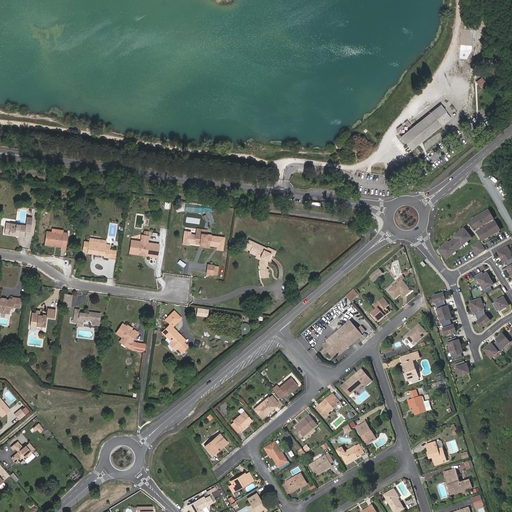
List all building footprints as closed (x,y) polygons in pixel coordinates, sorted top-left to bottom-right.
[(439,105),(401,136),(411,151),(441,127),(435,119),(445,111),(439,105)] [(450,119),(445,111),(435,119),(441,127),(450,119)] [(395,171),(386,179),(389,183),(398,175),(395,171)] [(481,226),(493,219),(489,211),(472,220),(473,221),(475,225),(477,229),(480,227),(481,226)] [(28,230),(33,231),(35,216),(30,215),(29,224),(13,222),(12,225),(8,225),(7,232),(15,233),(15,232),(22,233),(21,234),(21,235),(27,236),(28,230)] [(499,231),(500,230),(495,222),(485,228),(482,230),(479,232),(483,240),(484,239),(488,237),(495,233),(499,231)] [(206,246),(212,247),(213,234),(210,234),(205,233),(205,229),(200,228),(198,242),(203,243),(206,243),(206,246)] [(153,253),(162,255),(164,244),(154,242),(154,243),(152,243),(152,242),(154,230),(149,229),(149,235),(146,235),(145,241),(145,242),(138,242),(136,251),(144,252),(144,254),(151,254),(151,252),(153,252),(153,253)] [(466,242),(471,238),(464,229),(458,235),(455,237),(456,238),(450,243),(449,242),(447,244),(440,250),(447,258),(452,254),(455,251),(459,248),(462,246),(463,245),(466,242)] [(63,248),(69,249),(71,237),(66,236),(66,234),(50,231),(48,243),(64,246),(63,248)] [(447,244),(449,242),(450,243),(456,238),(455,237),(458,235),(456,234),(445,243),(447,244)] [(138,242),(145,242),(145,241),(136,240),(134,252),(144,254),(144,252),(136,251),(138,242)] [(273,250),(272,249),(254,240),(251,246),(256,249),(255,251),(262,254),(266,256),(265,258),(267,259),(266,263),(266,266),(270,266),(275,255),(276,254),(271,252),(273,250)] [(112,256),(112,255),(113,249),(113,244),(92,241),(90,252),(107,254),(107,256),(112,256)] [(477,254),(484,250),(480,242),(473,246),(477,254)] [(507,265),(511,261),(511,255),(508,248),(498,253),(504,262),(505,262),(507,265)] [(267,259),(265,258),(266,256),(262,254),(260,258),(265,261),(264,262),(264,270),(270,269),(270,266),(266,266),(266,263),(267,259)] [(220,265),(209,264),(208,271),(219,273),(220,265)] [(369,277),(373,282),(383,273),(379,268),(369,277)] [(481,284),(490,279),(487,273),(484,275),(483,272),(475,276),(476,280),(478,279),(481,284)] [(403,292),(406,295),(411,291),(402,280),(404,278),(402,276),(397,280),(398,281),(399,282),(395,286),(388,291),(395,299),(400,294),(403,292)] [(491,286),(494,285),(490,279),(481,284),(484,290),(483,291),(485,294),(492,289),(491,286)] [(346,296),(351,302),(359,295),(354,289),(346,296)] [(65,304),(73,305),(74,294),(67,293),(65,304)] [(437,307),(445,304),(444,300),(446,300),(444,294),(433,297),(437,307)] [(15,306),(21,307),(23,298),(15,296),(15,297),(15,298),(12,298),(11,300),(7,299),(6,300),(4,299),(4,298),(0,298),(0,297),(0,310),(0,311),(10,312),(11,312),(11,310),(15,306)] [(378,322),(390,312),(386,308),(389,305),(383,298),(376,304),(379,307),(377,309),(371,314),(378,322)] [(501,310),(508,306),(504,298),(493,304),(497,312),(501,310)] [(477,316),(485,313),(481,299),(470,302),(474,313),(475,312),(477,316)] [(440,316),(450,313),(448,306),(446,307),(445,304),(437,307),(440,316)] [(43,325),(48,326),(49,316),(57,317),(58,308),(50,307),(49,314),(45,313),(45,314),(41,313),(42,312),(42,311),(38,310),(38,312),(34,311),(32,325),(39,326),(39,325),(43,325)] [(94,322),(100,323),(102,312),(93,311),(93,312),(90,311),(82,310),(82,308),(77,308),(75,321),(78,321),(83,322),(84,317),(94,318),(94,322)] [(166,320),(170,325),(163,332),(172,342),(170,344),(176,350),(178,348),(184,342),(186,340),(182,336),(180,336),(178,335),(178,332),(173,327),(181,318),(174,311),(166,320)] [(443,325),(451,323),(450,319),(452,319),(450,313),(440,316),(443,325)] [(482,327),(490,320),(486,315),(485,313),(477,316),(478,322),(482,327)] [(337,353),(338,355),(361,336),(361,335),(365,332),(361,327),(357,330),(350,321),(326,341),(328,343),(324,346),(332,357),(337,353)] [(133,328),(130,329),(129,325),(125,322),(118,332),(125,336),(124,337),(132,343),(134,340),(140,331),(136,329),(135,330),(133,328)] [(446,335),(456,332),(454,325),(452,326),(451,323),(443,325),(446,335)] [(406,336),(414,345),(427,333),(419,325),(412,332),(411,331),(406,336)] [(498,341),(495,343),(501,350),(510,342),(503,334),(497,339),(498,341)] [(122,340),(130,346),(132,343),(124,337),(122,340)] [(451,350),(461,346),(459,340),(457,341),(456,337),(448,340),(451,350)] [(137,349),(147,350),(148,344),(138,342),(137,349)] [(189,347),(184,342),(178,348),(182,353),(189,347)] [(491,358),(501,350),(495,343),(492,345),(492,344),(485,350),(491,358)] [(454,359),(463,357),(462,353),(463,353),(461,346),(451,350),(454,359)] [(409,381),(418,378),(413,360),(419,358),(418,352),(407,356),(409,361),(403,363),(409,381)] [(460,376),(470,373),(467,364),(466,365),(464,361),(456,364),(460,376)] [(350,395),(363,384),(364,383),(365,382),(367,385),(372,381),(362,370),(346,384),(348,387),(345,390),(350,395)] [(285,395),(287,396),(298,386),(292,378),(280,388),(285,395)] [(280,399),(285,395),(280,388),(278,385),(272,390),(280,399)] [(329,416),(328,414),(341,403),(333,394),(326,401),(326,402),(324,403),(323,403),(317,408),(326,419),(329,416)] [(417,414),(426,411),(421,396),(408,400),(410,408),(413,407),(415,407),(417,414)] [(262,418),(276,406),(268,397),(254,409),(262,418)] [(0,414),(1,416),(9,409),(0,398),(0,414)] [(13,414),(18,420),(24,414),(19,408),(13,414)] [(242,432),(248,426),(247,425),(249,424),(252,421),(245,412),(234,422),(241,430),(242,432)] [(310,416),(306,419),(313,428),(317,425),(310,416)] [(295,428),(303,437),(313,428),(306,419),(295,428)] [(35,427),(41,433),(45,428),(39,422),(35,427)] [(238,433),(241,430),(234,422),(232,425),(238,433)] [(371,442),(376,439),(366,422),(358,427),(367,443),(370,441),(371,442)] [(222,444),(223,444),(226,441),(220,434),(205,447),(212,455),(219,449),(218,448),(222,444)] [(28,456),(31,453),(34,450),(28,443),(22,448),(16,442),(10,447),(13,450),(17,447),(20,450),(10,458),(14,463),(17,461),(19,463),(24,459),(23,458),(27,455),(28,456)] [(279,467),(287,461),(275,442),(265,448),(269,454),(270,453),(272,456),(279,467)] [(442,448),(437,449),(435,442),(426,445),(429,453),(430,452),(432,458),(433,457),(435,465),(446,461),(442,448)] [(362,455),(365,453),(360,444),(356,446),(362,455)] [(347,464),(362,455),(356,446),(345,452),(343,448),(338,451),(341,455),(342,455),(347,464)] [(317,475),(332,466),(331,463),(326,456),(311,465),(317,475)] [(471,460),(465,462),(467,469),(473,467),(471,460)] [(462,484),(458,485),(455,476),(457,476),(455,470),(445,473),(448,482),(450,482),(454,493),(471,488),(469,480),(462,482),(462,484)] [(230,487),(233,493),(254,481),(249,474),(246,475),(245,474),(237,479),(238,480),(232,484),(233,485),(230,487)] [(292,492),(307,484),(303,478),(305,477),(304,476),(302,476),(301,474),(286,482),(292,492)] [(397,511),(404,508),(398,498),(399,497),(396,491),(391,494),(389,492),(385,495),(395,511),(397,511)] [(263,511),(266,510),(256,494),(248,499),(252,505),(256,511),(260,511),(261,511),(263,511)] [(208,511),(207,508),(217,501),(214,495),(210,498),(208,496),(192,505),(195,509),(197,508),(198,511),(208,511)] [(481,495),(473,498),(476,506),(484,503),(481,495)]
